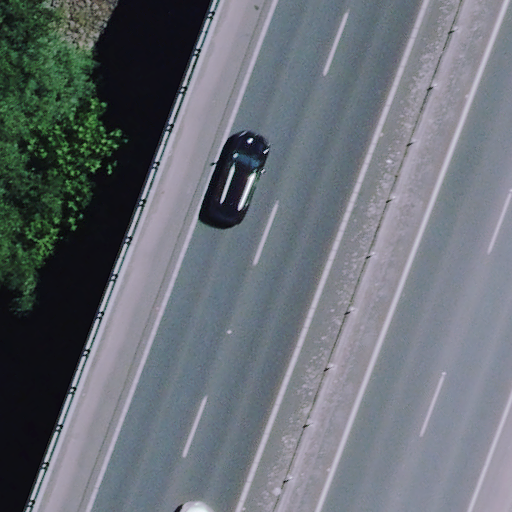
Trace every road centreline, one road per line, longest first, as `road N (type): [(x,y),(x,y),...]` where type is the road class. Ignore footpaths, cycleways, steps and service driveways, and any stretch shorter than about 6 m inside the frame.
road 1 (motorway): [(159,511),(346,0)]
road 2 (motorway): [(511,190),(393,511)]
